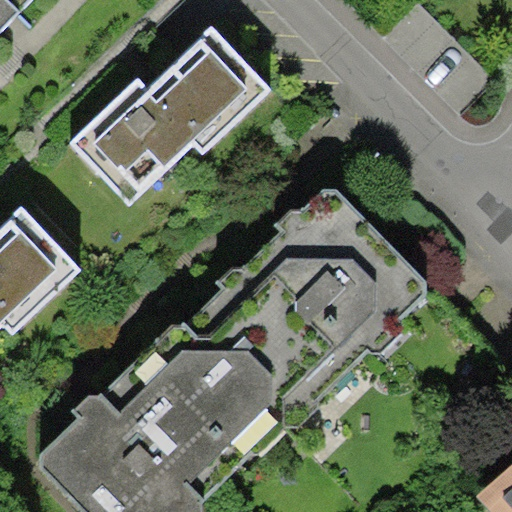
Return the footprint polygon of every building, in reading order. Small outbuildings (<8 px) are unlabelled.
[(0,0),(0,33),(33,0),(0,0)] [(511,0),(434,0),(464,13),(469,0),(476,0),(511,16),(511,0)] [(272,93),(211,30),(146,93),(137,83),(73,145),(130,204),(192,144),(207,159),(272,93)] [(208,511),(432,297),(329,191),(38,471),(77,511),(208,511)] [(78,272),(18,213),(0,230),(0,330),(4,326),(15,336),(78,272)] [(511,511),(511,469),(471,500),(481,511),(511,511)]
